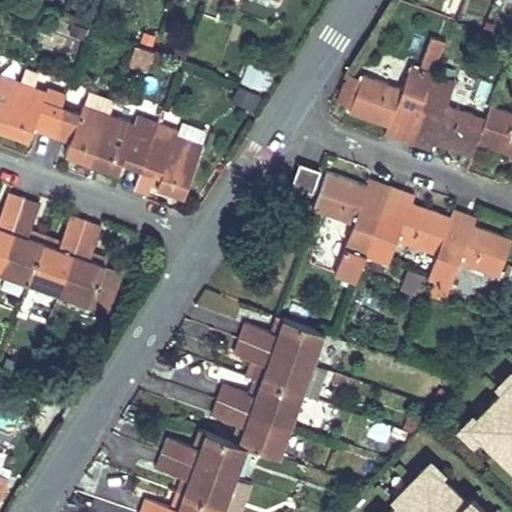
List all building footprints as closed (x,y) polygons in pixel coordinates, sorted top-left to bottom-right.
[(393,136),(408,142),(433,72),(445,41),(431,37),(419,67),(411,64),(402,89),(363,75),(349,112),(387,126),(396,129),(393,136)] [(131,44),(126,64),(147,70),(152,49),(131,44)] [(266,69),(250,63),(243,82),(258,88),(266,69)] [(455,80),(433,72),(408,142),(422,148),(425,139),(435,143),(472,156),(477,142),(485,119),(446,104),(455,80)] [(0,129),(1,130),(19,81),(0,74),(0,129)] [(32,128),(51,135),(61,107),(42,100),(45,91),(19,81),(1,130),(28,139),(32,128)] [(241,87),(236,99),(254,107),(259,95),(241,87)] [(92,162),(110,114),(115,99),(89,90),(81,114),(61,107),(51,135),(65,140),(70,141),(66,153),(92,162)] [(511,112),(491,105),(485,119),(477,142),(511,154),(511,112)] [(152,139),(133,132),(136,123),(110,114),(92,162),(118,172),(123,161),(142,168),(152,139)] [(157,186),(184,196),(203,145),(177,136),(179,130),(158,123),(152,139),(142,168),(151,171),(161,175),(157,186)] [(384,133),(393,136),(396,129),(387,126),(384,133)] [(422,148),(431,150),(435,143),(425,139),(422,148)] [(293,183),(312,190),(319,171),(300,165),(293,183)] [(367,255),(392,186),(377,181),(374,189),(366,186),(327,172),(317,200),(314,209),(353,223),(345,248),(344,249),(345,249),(335,274),(356,282),(367,255)] [(366,186),(374,189),(377,181),(368,178),(366,186)] [(436,253),(450,216),(412,203),(403,199),(406,192),(392,186),(367,255),(388,262),(396,239),(436,253)] [(0,216),(0,263),(24,198),(9,192),(0,216)] [(403,199),(412,203),(415,195),(406,192),(403,199)] [(24,198),(0,263),(0,271),(29,282),(43,242),(28,236),(30,230),(40,203),(24,198)] [(467,214),(453,209),(450,216),(436,253),(427,278),(434,281),(429,295),(444,300),(458,262),(498,276),(511,239),(474,225),(464,222),(467,214)] [(464,222),(474,225),(477,217),(467,214),(464,222)] [(61,241),(59,247),(43,242),(29,282),(60,293),(87,220),(71,215),(61,241)] [(87,220),(60,293),(91,305),(92,303),(108,309),(117,284),(101,278),(106,264),(90,258),(93,252),(103,226),(87,220)] [(46,236),(30,230),(28,236),(43,242),(46,236)] [(61,241),(46,236),(43,242),(59,247),(61,241)] [(108,258),(93,252),(90,258),(106,264),(108,258)] [(122,270),(106,264),(101,278),(117,284),(122,270)] [(420,295),(425,276),(404,271),(400,290),(420,295)] [(278,333),(283,318),(275,315),(270,331),(278,333)] [(313,363),(324,332),(283,318),(278,333),(270,331),(244,322),(239,337),(272,349),(313,363)] [(261,380),(302,395),(313,363),(272,349),(239,337),(233,353),(259,362),(267,365),(261,380)] [(261,380),(267,365),(259,362),(254,378),(261,380)] [(328,369),(313,363),(302,395),(317,399),(328,369)] [(349,376),(337,372),(334,381),(346,385),(349,376)] [(505,387),(470,424),(489,443),(494,437),(510,452),(504,458),(511,465),(511,374),(508,379),(511,381),(511,382),(506,389),(505,387)] [(254,378),(249,393),(255,396),(261,380),(254,378)] [(249,412),(291,426),(302,395),(261,380),(255,396),(249,393),(223,384),(217,399),(249,412)] [(247,446),(280,458),(291,426),(249,412),(217,399),(211,415),(237,424),(244,427),(238,443),(247,446)] [(237,424),(231,441),(238,443),(244,427),(237,424)] [(200,447),(206,431),(198,429),(193,444),(200,447)] [(236,477),(247,446),(238,443),(231,441),(206,431),(200,447),(193,444),(167,435),(161,451),(194,463),(236,477)] [(225,509),(236,477),(194,463),(161,451),(156,466),(182,476),(189,478),(183,494),(225,509)] [(484,511),(476,504),(472,507),(466,502),(468,500),(435,469),(427,477),(421,470),(406,486),(409,489),(386,511),(484,511)] [(183,494),(189,478),(182,476),(176,491),(183,494)] [(234,511),(239,511),(250,482),(236,477),(225,509),(234,511)] [(177,509),(183,494),(176,491),(171,507),(177,509)] [(223,511),(225,509),(183,494),(177,509),(171,507),(145,497),(139,511),(223,511)]
